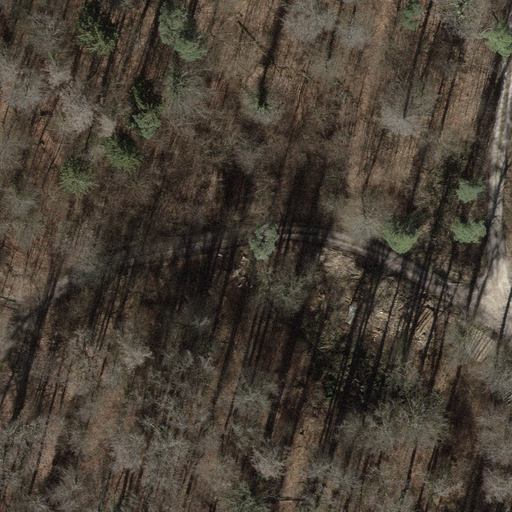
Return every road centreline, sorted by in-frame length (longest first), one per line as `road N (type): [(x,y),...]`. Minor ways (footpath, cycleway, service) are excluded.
road 1 (track): [(507,318),(318,216),(91,264),(43,298),(0,351)]
road 2 (track): [(154,0),(318,216)]
road 3 (track): [(511,57),(497,158),(507,318)]
